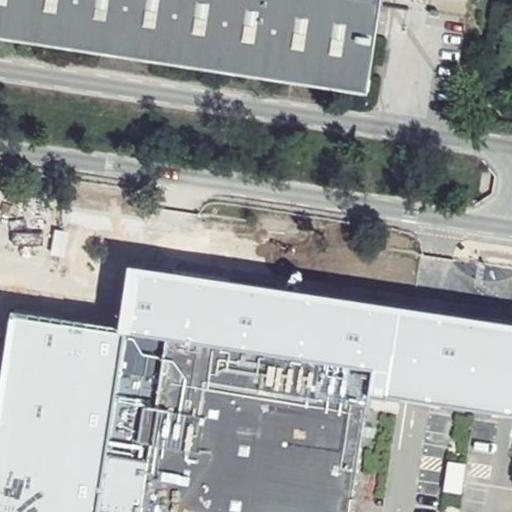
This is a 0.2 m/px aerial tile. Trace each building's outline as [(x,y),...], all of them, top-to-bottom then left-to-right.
[(0,0),(0,35),(369,93),(384,0),(0,0)] [(454,22),(446,74),(462,77),(469,24),(454,22)] [(451,83),(449,98),(459,100),(460,84),(451,83)] [(220,214),(242,217),(243,207),(222,203),(220,214)] [(511,320),(503,320),(459,313),(170,268),(160,330),(368,365),(365,383),(448,397),(494,404),(511,407),(511,320)] [(131,325),(103,505),(144,511),(343,511),(365,383),(368,365),(160,330),(131,325)]
